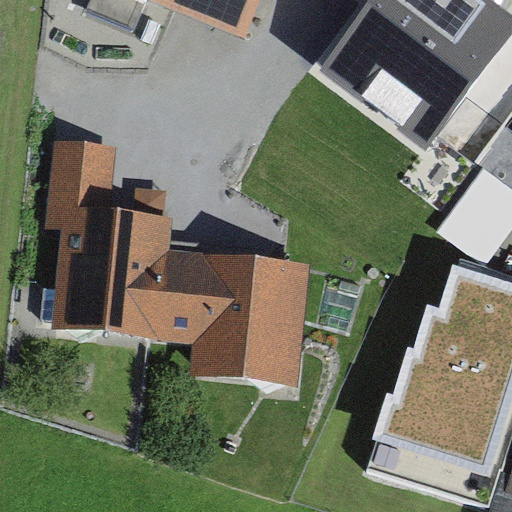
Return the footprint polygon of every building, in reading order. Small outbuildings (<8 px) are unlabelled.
[(271,0),(184,0),(258,32),(271,0)] [(460,42),(408,0),(337,0),(313,31),(370,78),(363,86),(400,116),(460,42)] [(491,0),(459,37),(505,78),(511,69),(511,5),(505,0),(491,0)] [(165,266),(168,232),(116,228),(123,153),(57,148),(49,235),(62,236),(57,292),(46,291),(43,329),(159,339),(165,266)] [(505,270),(511,257),(511,179),(490,167),(450,239),(505,270)] [(123,211),(178,209),(177,187),(122,189),(123,211)] [(298,384),(308,280),(165,266),(159,339),(208,343),(205,375),(298,384)] [(487,306),(418,280),(383,375),(452,400),(487,306)]
